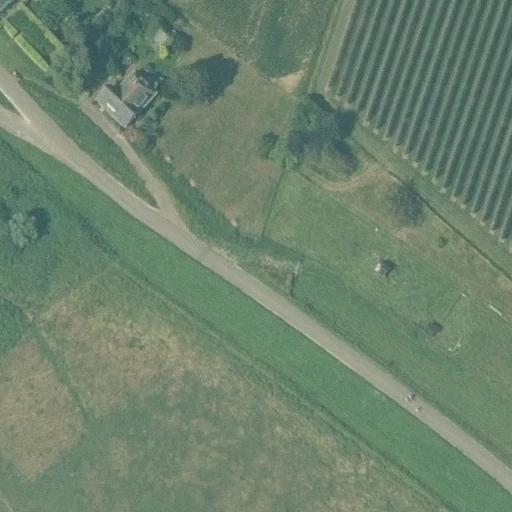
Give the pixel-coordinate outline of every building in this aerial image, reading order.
[(0,0),(0,14),(14,0),(0,0)] [(161,27),(149,37),(162,52),(174,41),(161,27)] [(157,89),(149,82),(141,85),(132,76),(114,94),(108,88),(94,103),(123,131),(155,99),(154,98),(157,89)] [(381,266),(374,275),(382,281),(389,272),(381,266)] [(430,326),(423,336),(430,341),(436,330),(430,326)]
